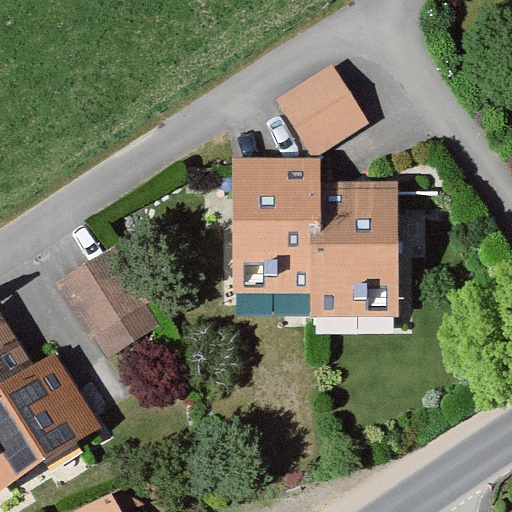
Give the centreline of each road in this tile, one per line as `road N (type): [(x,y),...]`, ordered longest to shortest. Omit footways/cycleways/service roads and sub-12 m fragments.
road 1 (residential): [(374,1),(0,247)]
road 2 (residential): [(511,216),(374,1)]
